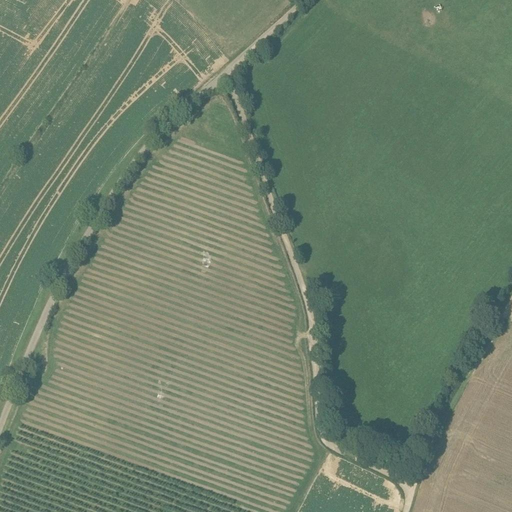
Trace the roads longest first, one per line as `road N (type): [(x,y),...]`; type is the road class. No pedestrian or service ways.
road 1 (unclassified): [(405,511),(400,481),(335,449),(320,433),(306,300),(223,74)]
road 2 (unclassified): [(0,427),(52,297),(100,212),(153,139),(223,74)]
